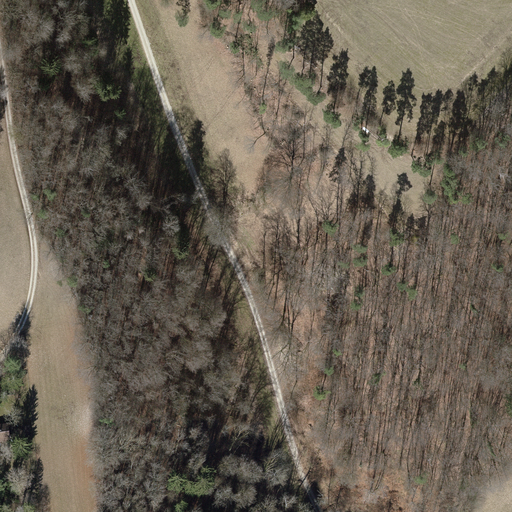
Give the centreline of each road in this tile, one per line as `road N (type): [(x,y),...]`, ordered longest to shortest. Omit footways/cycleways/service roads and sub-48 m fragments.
road 1 (track): [(130,0),(248,290),(321,511)]
road 2 (track): [(0,358),(28,306),(34,257),(0,49)]
